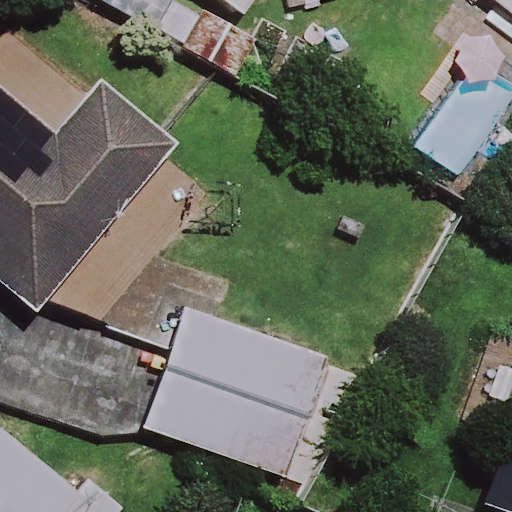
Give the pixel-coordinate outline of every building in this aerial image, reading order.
[(245,0),(207,0),(232,19),(245,0)] [(511,0),(482,0),(511,21),(511,0)] [(30,134),(0,109),(0,293),(26,315),(160,157),(73,83),(30,134)] [(319,364),(176,315),(136,433),(278,482),(319,364)] [(511,511),(511,402),(474,511),(511,511)] [(0,511),(56,511),(68,499),(0,443),(0,511)]
